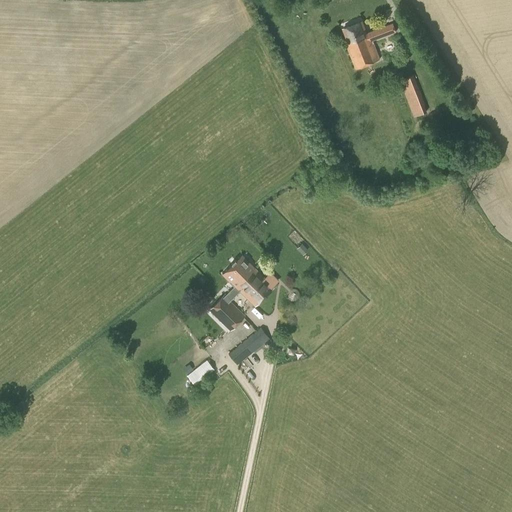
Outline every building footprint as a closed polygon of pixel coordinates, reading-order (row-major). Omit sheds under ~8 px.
[(367,33),(362,21),(344,28),(349,43),(347,44),(356,68),(380,59),(373,40),(396,31),(393,23),(367,33)] [(414,74),(400,79),(403,87),(416,82),(414,74)] [(414,116),(427,111),(425,105),(412,110),(414,116)] [(418,166),(432,160),(427,149),(413,155),(418,166)] [(300,253),(305,249),(300,242),(294,246),(300,253)] [(242,254),(221,274),(233,286),(236,289),(237,288),(238,289),(251,277),(248,274),(255,268),(242,254)] [(251,277),(238,289),(255,305),(274,287),(255,268),(248,274),(251,277)] [(231,330),(244,315),(223,294),(209,309),(231,330)] [(238,364),(269,339),(260,328),(229,353),(238,364)] [(208,335),(198,342),(199,343),(204,349),(213,342),(208,335)] [(195,384),(214,369),(206,360),(187,375),(195,384)]
